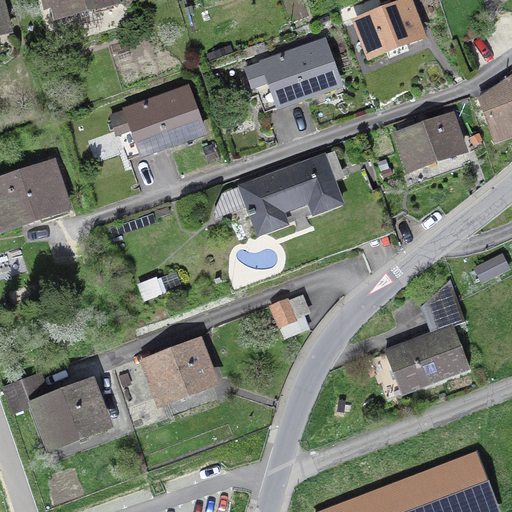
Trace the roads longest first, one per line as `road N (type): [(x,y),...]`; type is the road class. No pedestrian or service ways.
road 1 (residential): [(77,214),(429,91),(486,67),(511,46)]
road 2 (unclassified): [(275,479),(314,362),(339,327),(378,288),(511,192)]
road 3 (residential): [(511,385),(275,479)]
